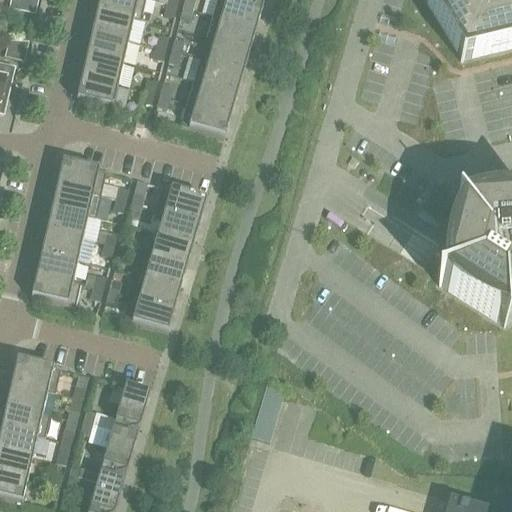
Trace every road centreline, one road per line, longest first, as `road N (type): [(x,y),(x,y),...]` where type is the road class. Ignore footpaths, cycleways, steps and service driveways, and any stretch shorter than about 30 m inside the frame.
road 1 (residential): [(51,139),(8,328)]
road 2 (residential): [(51,139),(67,136),(221,174)]
road 3 (residential): [(8,328),(163,366)]
road 4 (residential): [(82,0),(51,139)]
